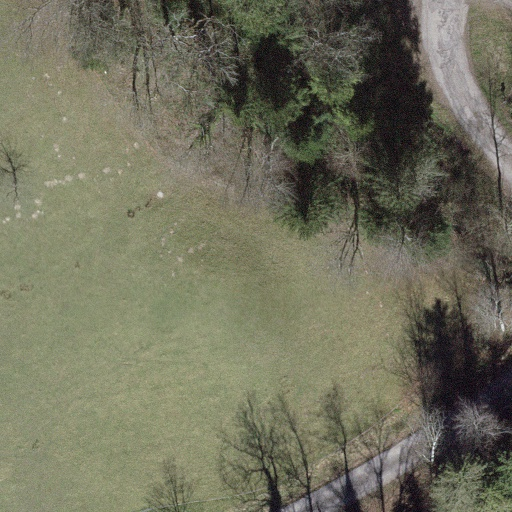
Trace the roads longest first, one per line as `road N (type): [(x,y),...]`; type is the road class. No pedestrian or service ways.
road 1 (unclassified): [(309,511),(511,379)]
road 2 (unclassified): [(511,163),(441,28),(447,0)]
